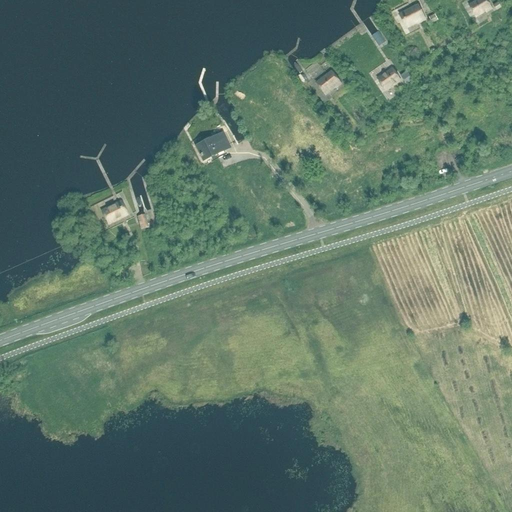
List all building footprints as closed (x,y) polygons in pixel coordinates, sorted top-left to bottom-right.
[(488,0),(482,0),(471,6),(478,19),(494,10),(488,0)] [(419,6),(402,16),(409,28),(418,23),(419,25),(427,21),(419,6)] [(394,70),(379,80),(387,91),(402,81),(394,70)] [(334,72),(318,84),(327,95),(336,88),(338,89),(343,85),(334,72)] [(400,76),(405,84),(412,80),(406,72),(400,76)] [(231,148),(224,134),(197,146),(204,161),(231,148)] [(109,225),(129,216),(122,202),(103,211),(109,225)] [(144,215),(137,218),(141,230),(147,228),(144,215)] [(138,334),(146,330),(144,325),(136,329),(138,334)]
